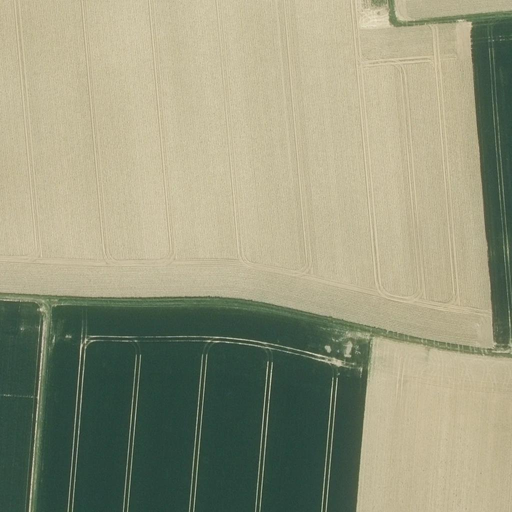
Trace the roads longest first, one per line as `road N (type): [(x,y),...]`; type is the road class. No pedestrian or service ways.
road 1 (track): [(511,355),(254,304),(51,302),(32,511)]
road 2 (track): [(511,14),(395,24),(393,0)]
